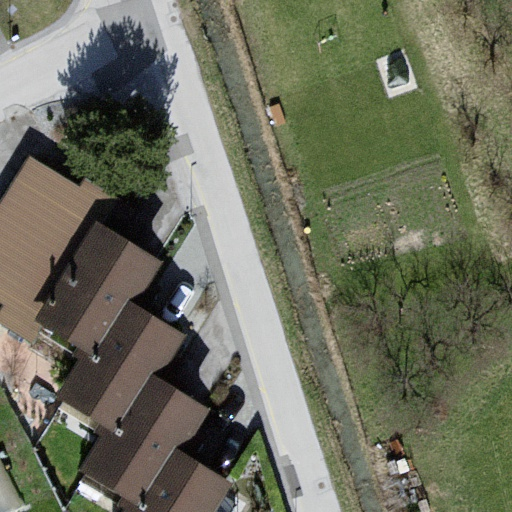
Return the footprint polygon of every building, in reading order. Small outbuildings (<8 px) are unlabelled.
[(22,162),(0,197),(0,327),(21,349),(35,330),(26,317),(83,221),(114,242),(128,210),(79,183),(75,193),(22,162)] [(155,263),(114,242),(83,221),(26,317),(35,330),(73,350),(86,356),(155,263)] [(181,342),(124,310),(86,356),(73,350),(50,401),(97,430),(105,436),(143,380),(159,388),(181,342)] [(193,419),(162,391),(159,388),(143,380),(105,436),(97,430),(68,476),(119,506),(127,511),(165,453),(187,457),(198,436),(193,419)] [(204,511),(219,488),(187,457),(165,453),(127,511),(119,506),(116,511),(204,511)]
